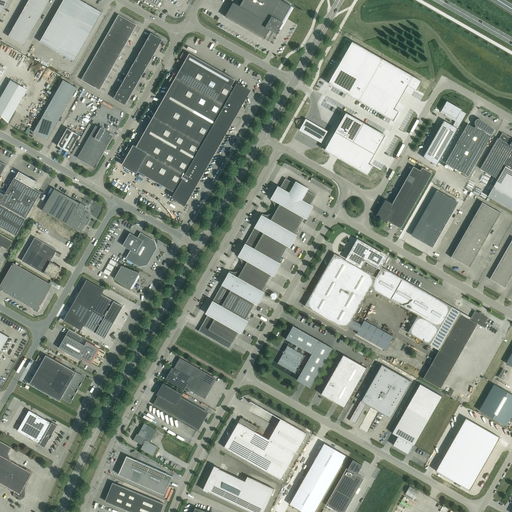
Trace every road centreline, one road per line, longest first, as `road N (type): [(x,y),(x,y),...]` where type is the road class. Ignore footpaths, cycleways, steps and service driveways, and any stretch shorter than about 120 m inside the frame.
road 1 (unclassified): [(82,511),(117,431),(279,145)]
road 2 (secondary): [(62,511),(93,435),(198,247)]
road 3 (unclassified): [(480,510),(242,374)]
road 4 (unclassified): [(53,476),(179,236)]
road 5 (unclassified): [(179,236),(276,73)]
road 6 (unclassified): [(242,374),(334,214)]
road 7 (unclassified): [(93,187),(180,34)]
road 8 (unclassified): [(511,315),(359,228)]
road 9 (unclassified): [(171,511),(242,374)]
road 10 (unclassified): [(42,332),(117,201)]
road 11 (unclassified): [(375,200),(443,80)]
road 12 (secondary): [(198,247),(262,136)]
